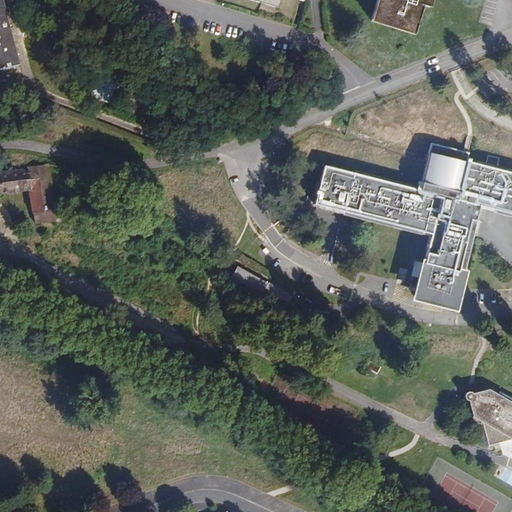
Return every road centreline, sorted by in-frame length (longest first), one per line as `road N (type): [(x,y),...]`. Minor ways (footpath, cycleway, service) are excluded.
road 1 (residential): [(364,94),(249,147),(127,165),(0,146)]
road 2 (residential): [(364,94),(344,64),(306,40),(162,0)]
road 3 (residential): [(511,43),(364,94)]
